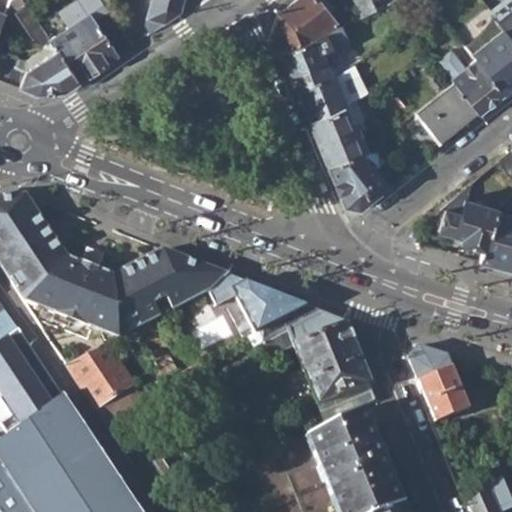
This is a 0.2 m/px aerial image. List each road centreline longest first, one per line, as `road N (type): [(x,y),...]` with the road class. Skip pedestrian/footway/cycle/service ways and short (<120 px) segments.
road 1 (primary): [(354,278),(19,142)]
road 2 (residential): [(354,278),(234,2)]
road 3 (residential): [(151,511),(0,286)]
road 4 (residential): [(234,2),(19,142)]
road 5 (residential): [(354,278),(448,511)]
road 6 (residential): [(354,278),(387,222),(511,121)]
road 7 (primary): [(511,321),(354,278)]
